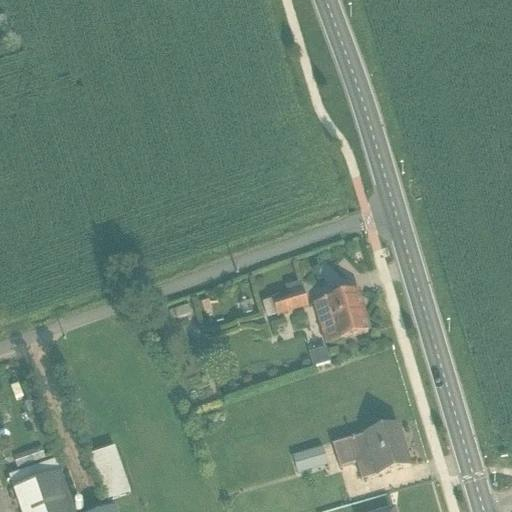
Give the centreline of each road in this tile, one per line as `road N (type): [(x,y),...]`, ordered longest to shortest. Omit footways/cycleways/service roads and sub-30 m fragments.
road 1 (unclassified): [(0,349),(394,209)]
road 2 (secondary): [(394,209),(482,511)]
road 3 (secondary): [(328,0),(394,209)]
